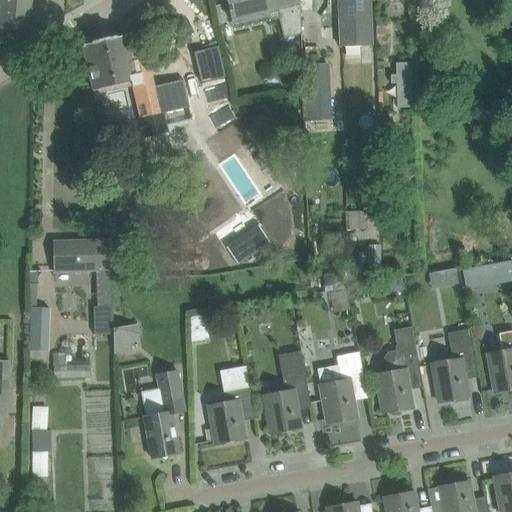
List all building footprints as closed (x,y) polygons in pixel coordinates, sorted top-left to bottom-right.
[(2,0),(0,29),(7,29),(28,31),(30,0),(2,0)] [(226,0),(232,23),(278,12),(285,39),(301,35),(300,12),(299,0),(226,0)] [(310,0),(299,0),(300,12),(311,12),(310,0)] [(338,0),(340,47),(372,45),(370,0),(338,0)] [(83,48),(88,67),(93,91),(131,82),(141,123),(182,114),(182,111),(177,91),(155,97),(145,54),(132,57),(127,38),(128,38),(127,35),(82,46),(83,48)] [(328,63),(308,65),(311,121),(331,120),(328,63)] [(396,78),(390,78),(391,86),(397,86),(397,110),(412,109),(411,65),(396,66),(396,78)] [(244,134),(213,153),(238,194),(269,175),(244,134)] [(120,231),(133,228),(131,220),(119,223),(120,231)] [(237,265),(238,266),(271,243),(271,242),(270,243),(259,227),(242,239),(242,238),(228,248),(238,264),(237,265)] [(95,335),(114,334),(114,327),(111,270),(112,270),(111,261),(110,241),(55,243),(55,263),(56,273),(96,271),(97,306),(94,307),(95,335)] [(185,289),(185,305),(209,304),(209,289),(213,289),(212,247),(178,248),(179,289),(185,289)] [(511,270),(511,263),(491,266),(495,286),(511,282),(511,270)] [(273,305),(274,312),(290,309),(289,302),(273,305)] [(30,307),(30,351),(48,351),(48,307),(30,307)] [(193,344),(204,341),(201,320),(193,321),(193,344)] [(114,327),(114,334),(114,354),(125,354),(141,334),(139,323),(114,327)] [(412,408),(408,386),(422,383),(417,355),(413,327),(394,330),(396,342),(398,344),(396,346),(397,350),(388,352),(384,359),(386,373),(376,374),(383,414),(412,408)] [(464,375),(478,372),(470,329),(447,333),(452,360),(432,364),(435,384),(439,403),(468,398),(464,375)] [(511,330),(499,333),(502,351),(487,354),(495,393),(511,389),(511,330)] [(340,381),(320,385),(324,405),(327,424),(357,419),(352,396),(366,393),(362,374),(359,353),(336,357),(340,381)] [(67,368),(67,355),(53,355),(53,368),(67,368)] [(296,406),(310,404),(304,369),(282,373),(285,391),(264,395),(272,435),(301,429),(296,406)] [(144,417),(151,459),(180,453),(172,413),(185,411),(183,400),(178,372),(157,375),(161,401),(144,404),(147,417),(144,417)] [(241,417),(255,414),(250,387),(224,391),(226,402),(208,406),(216,445),(245,439),(241,417)] [(511,511),(511,473),(494,476),(500,511),(511,511)] [(488,511),(487,501),(473,504),(469,481),(429,489),(429,488),(427,489),(431,511),(488,511)] [(416,511),(413,492),(384,497),(386,511),(416,511)] [(358,511),(356,502),(328,508),(328,511),(358,511)]
